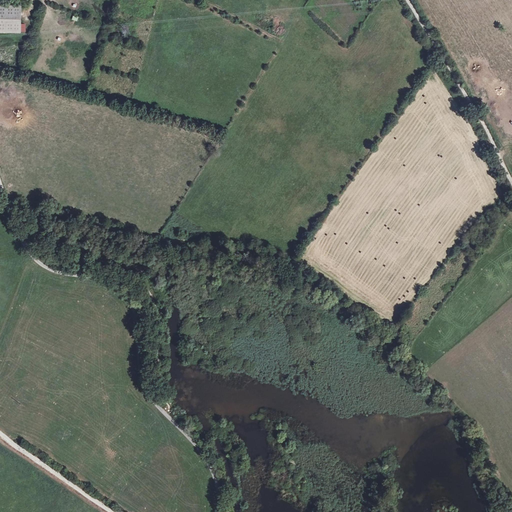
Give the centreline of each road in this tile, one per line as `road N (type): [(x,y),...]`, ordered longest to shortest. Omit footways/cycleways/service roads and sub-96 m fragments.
road 1 (unclassified): [(224,511),(208,468),(153,408),(138,319),(114,298),(47,280),(0,183)]
road 2 (unclassified): [(511,177),(406,0)]
road 3 (unclassified): [(0,431),(113,511)]
